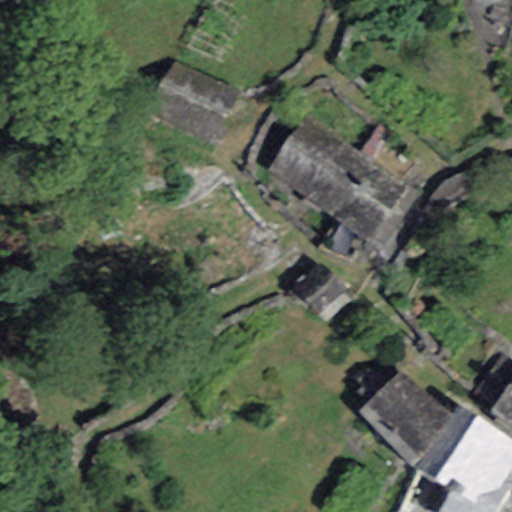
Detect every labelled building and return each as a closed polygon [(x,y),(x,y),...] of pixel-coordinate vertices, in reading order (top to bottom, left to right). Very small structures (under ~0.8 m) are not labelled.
[(238,95),(174,64),(149,116),(213,147),(238,95)] [(405,186),(310,115),(270,172),(368,238),(405,186)] [(297,286),(322,321),(350,301),(325,267),(297,286)] [(400,371),(358,415),(410,465),(452,422),(448,418),(400,371)] [(511,382),(491,408),(511,425),(511,382)] [(511,465),(511,441),(477,416),(475,419),(457,408),(448,418),(452,422),(410,465),(447,493),(437,511),(496,511),(509,493),(500,484),(511,465)]
